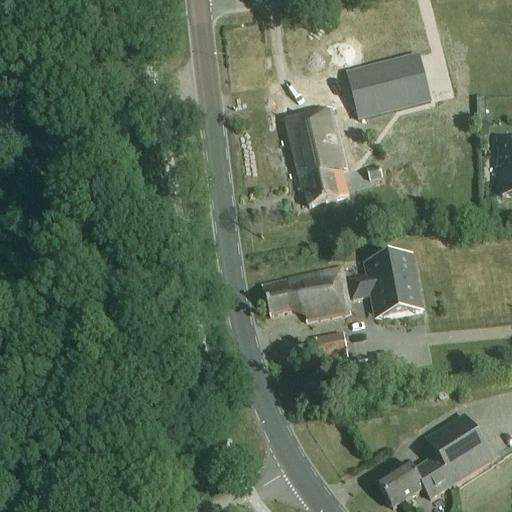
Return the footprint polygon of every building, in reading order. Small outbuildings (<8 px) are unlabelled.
[(358,125),(358,124),(430,107),(418,59),(346,77),(358,125)] [(346,174),(331,113),(281,125),(296,194),(304,192),(308,211),(347,201),(341,175),(346,174)] [(511,143),(497,143),(497,155),(498,155),(498,162),(497,162),(497,173),(502,173),(502,201),(511,200),(511,143)] [(379,169),(366,172),(369,184),(382,181),(379,169)] [(423,315),(421,305),(412,258),(364,268),(367,281),(348,285),(349,287),(344,288),(341,272),(286,283),(286,284),(261,289),(267,323),(289,317),(305,322),(306,327),(350,319),(346,295),(350,294),(352,304),(370,300),(375,324),(423,315)] [(347,359),(343,337),(315,342),(319,364),(347,359)] [(391,371),(389,357),(376,360),(379,374),(391,371)] [(436,461),(412,476),(406,467),(374,488),(389,511),(394,511),(423,494),(430,506),(456,489),(455,488),(492,466),(463,421),(425,444),(436,461)] [(53,511),(50,489),(35,492),(38,511),(53,511)]
